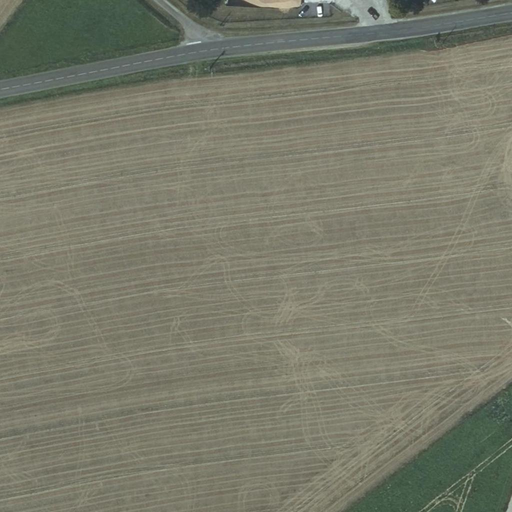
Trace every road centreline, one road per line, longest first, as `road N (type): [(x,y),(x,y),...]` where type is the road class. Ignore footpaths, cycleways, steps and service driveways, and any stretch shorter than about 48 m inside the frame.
road 1 (tertiary): [(511,13),(205,51)]
road 2 (tertiary): [(205,51),(0,90)]
